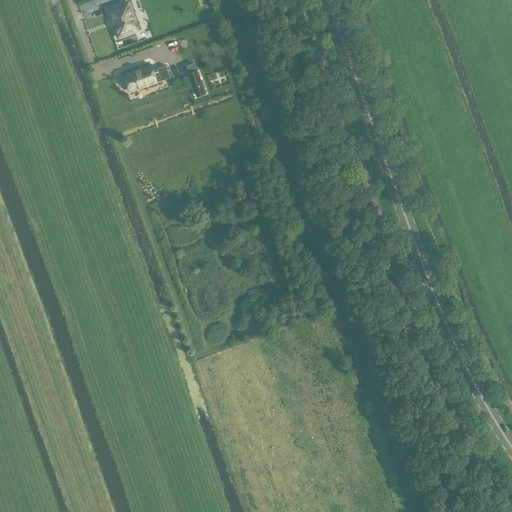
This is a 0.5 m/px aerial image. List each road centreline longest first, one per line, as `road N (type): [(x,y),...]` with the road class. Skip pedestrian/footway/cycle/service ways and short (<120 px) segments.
road 1 (unclassified): [(511,496),(429,380),(303,0)]
road 2 (primary): [(511,448),(446,323),(329,0)]
